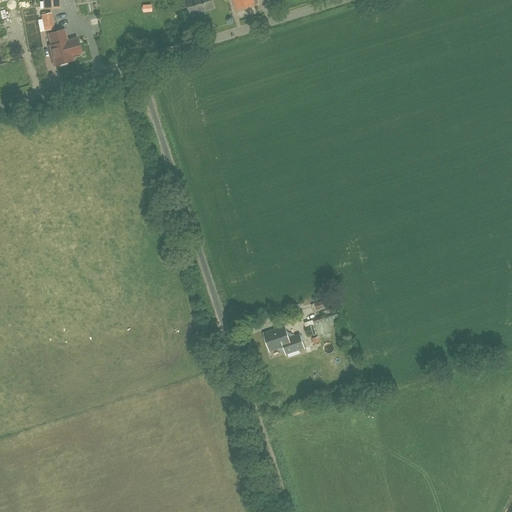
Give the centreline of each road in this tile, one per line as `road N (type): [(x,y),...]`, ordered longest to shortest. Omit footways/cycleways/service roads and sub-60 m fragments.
road 1 (unclassified): [(286,511),(135,67)]
road 2 (unclassified): [(135,67),(347,0)]
road 3 (unclassified): [(0,106),(135,67)]
